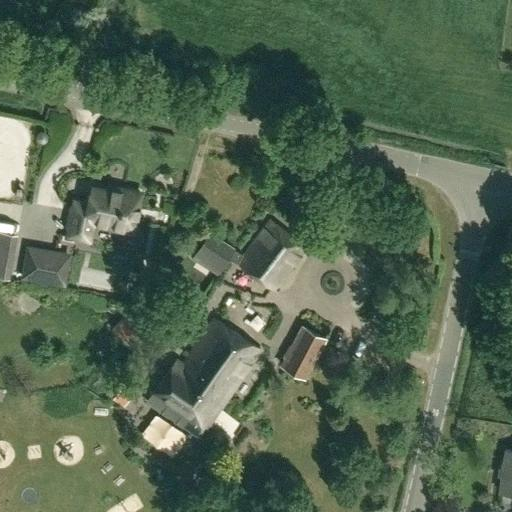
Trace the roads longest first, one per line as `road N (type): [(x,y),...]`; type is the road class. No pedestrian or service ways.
road 1 (tertiary): [(486,179),(0,77)]
road 2 (tertiary): [(411,511),(486,179)]
